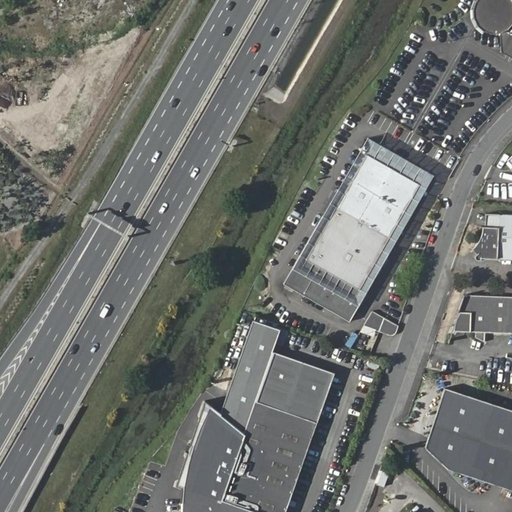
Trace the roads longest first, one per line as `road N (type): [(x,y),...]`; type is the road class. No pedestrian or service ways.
road 1 (motorway): [(59,390),(283,0)]
road 2 (unclassified): [(511,119),(468,178),(348,511)]
road 3 (motorway): [(128,201),(0,425)]
road 4 (motorway): [(244,0),(128,201)]
road 5 (motorway): [(128,201),(96,220),(0,367)]
road 6 (motorway): [(14,511),(48,444),(59,390)]
